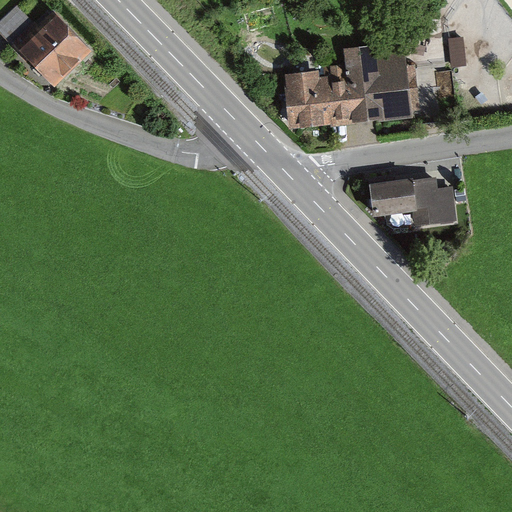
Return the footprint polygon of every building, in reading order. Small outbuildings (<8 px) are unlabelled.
[(0,22),(0,38),(9,48),(33,24),(16,7),(0,22)] [(33,24),(9,48),(54,94),(92,57),(53,18),(40,31),(33,24)] [(465,40),(449,41),(451,69),(467,68),(465,40)] [(328,74),(286,79),(292,132),(413,119),(405,45),(341,52),(345,86),(330,88),(328,74)] [(403,177),(372,182),(377,220),(417,215),(419,231),(462,225),(457,188),(443,190),(441,177),(404,182),(403,177)]
